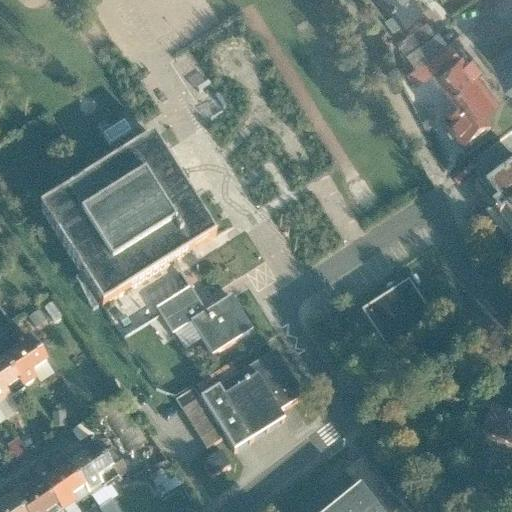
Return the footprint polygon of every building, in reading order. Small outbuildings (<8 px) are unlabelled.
[(377,0),(393,23),(423,3),(420,0),(377,0)] [(511,43),(496,56),(511,78),(511,43)] [(459,99),(439,113),(451,130),(446,133),(461,155),(488,135),(472,115),(497,97),(485,80),(489,77),(486,72),(482,76),(478,70),(463,50),(460,52),(437,69),(459,99)] [(151,141),(37,209),(100,307),(216,238),(151,141)] [(511,162),(473,191),(490,213),(484,217),(485,219),(490,214),(508,238),(502,242),(511,255),(511,162)] [(161,281),(147,287),(154,302),(168,296),(161,281)] [(434,326),(407,285),(361,315),(387,356),(434,326)] [(251,333),(230,300),(205,316),(189,292),(156,312),(171,337),(190,325),(211,358),(251,333)] [(29,343),(0,361),(0,362),(17,386),(21,392),(36,383),(30,376),(45,366),(29,343)] [(232,369),(193,392),(224,441),(234,456),(284,423),(279,415),(302,400),(274,355),(238,379),(232,369)] [(0,362),(0,406),(9,400),(4,395),(17,386),(0,362)] [(511,376),(510,376),(482,438),(511,450),(511,376)] [(224,441),(193,392),(174,404),(205,452),(224,441)] [(6,448),(18,468),(31,460),(19,440),(6,448)] [(93,447),(66,466),(83,492),(87,499),(101,489),(96,483),(111,473),(93,447)] [(211,482),(229,470),(219,455),(201,467),(211,482)] [(399,511),(405,508),(364,460),(302,511),(399,511)] [(66,466),(40,483),(60,511),(66,511),(74,507),(69,501),(83,492),(66,466)] [(158,473),(148,481),(161,497),(171,488),(158,473)] [(60,511),(40,483),(13,502),(19,511),(60,511)] [(19,511),(13,502),(0,511),(19,511)]
